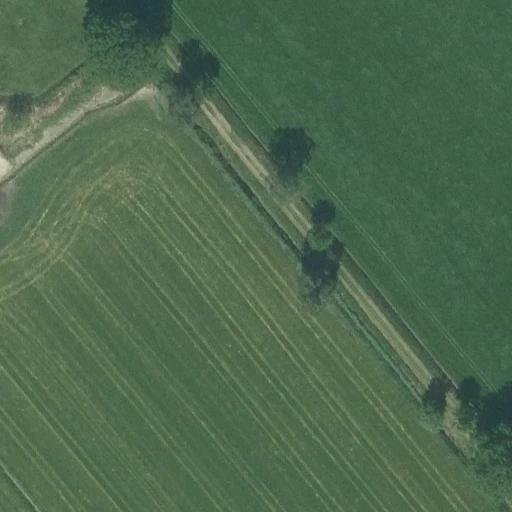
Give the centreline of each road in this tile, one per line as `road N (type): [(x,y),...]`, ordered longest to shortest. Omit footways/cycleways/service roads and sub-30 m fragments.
road 1 (track): [(120,0),(511,484)]
road 2 (track): [(164,53),(0,179)]
